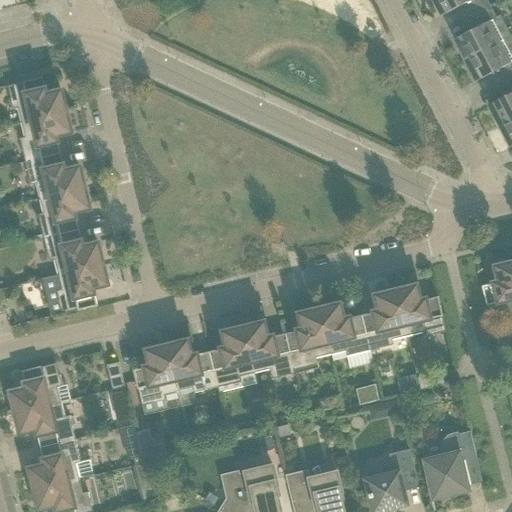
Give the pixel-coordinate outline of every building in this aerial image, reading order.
[(432,0),(441,16),(462,5),(468,17),(490,5),(487,0),(432,0)] [(490,5),(468,17),(474,29),(454,40),(465,61),(511,36),(500,16),(497,18),(490,5)] [(511,38),(511,36),(465,61),(476,81),(496,71),(503,83),(511,77),(511,38)] [(13,97),(11,98),(10,98),(13,109),(18,108),(21,123),(67,112),(62,91),(47,95),(42,77),(23,82),(24,85),(11,88),(13,97)] [(511,77),(503,83),(509,95),(488,106),(499,126),(511,119),(511,77)] [(67,112),(21,123),(25,137),(20,139),(25,162),(61,153),(57,136),(72,132),(67,112)] [(511,119),(499,126),(510,147),(511,146),(511,119)] [(61,153),(25,162),(31,185),(36,184),(40,199),(85,188),(80,167),(65,171),(61,153)] [(85,188),(40,199),(43,214),(38,215),(44,238),(79,230),(75,212),(90,209),(85,188)] [(79,230),(44,238),(49,262),(55,260),(58,275),(103,264),(99,244),(83,247),(79,230)] [(511,262),(496,267),(499,282),(482,286),(487,306),(490,305),(493,318),(502,316),(503,319),(511,316),(511,262)] [(103,264),(58,275),(62,290),(56,291),(59,302),(62,301),(64,311),(77,307),(78,311),(97,306),(93,288),(108,285),(103,264)] [(417,286),(396,291),(407,336),(422,332),(423,338),(434,335),(434,332),(443,330),(440,317),(443,316),(438,297),(421,301),(417,286)] [(13,287),(3,289),(5,300),(11,299),(15,293),(13,287)] [(407,336),(396,291),(376,296),(379,311),(362,315),(370,350),(394,345),(392,339),(407,336)] [(341,304),(320,309),(331,354),(346,350),(347,356),(370,350),(362,315),(344,319),(341,304)] [(331,354),(320,309),(299,314),(303,329),(286,333),(294,368),(317,363),(316,357),(331,354)] [(264,322),(244,327),(255,372),(269,368),(272,378),(295,373),(294,368),(286,333),(268,337),(264,322)] [(255,372),(244,327),(223,332),(227,347),(209,352),(218,386),(241,380),(240,375),(255,372)] [(188,341),(168,346),(178,390),(193,386),(194,391),(218,386),(209,352),(192,356),(188,341)] [(178,390),(168,346),(147,351),(151,366),(133,370),(137,388),(140,387),(144,400),(153,398),(154,401),(165,398),(163,393),(178,390)] [(511,354),(499,358),(502,370),(511,367),(511,354)] [(107,367),(113,389),(125,386),(119,363),(107,367)] [(16,413),(61,402),(57,387),(63,386),(60,375),(57,376),(55,367),(42,370),(41,367),(22,371),(26,389),(11,392),(16,413)] [(445,384),(442,372),(417,378),(420,390),(445,384)] [(123,391),(110,394),(117,423),(129,420),(123,391)] [(395,399),(368,406),(370,413),(381,410),(389,416),(399,414),(395,399)] [(61,402),(16,413),(21,434),(36,430),(40,448),(75,439),(70,416),(64,417),(61,402)] [(134,425),(120,428),(122,436),(136,432),(134,425)] [(288,425),(277,427),(280,438),(290,435),(288,425)] [(148,430),(136,432),(142,457),(143,457),(166,451),(163,439),(156,440),(150,438),(148,430)] [(461,461),(477,458),(470,431),(452,435),(450,436),(448,437),(446,439),(445,441),(444,443),(443,445),(443,447),(443,449),(445,456),(425,461),(434,498),(447,495),(448,497),(450,499),(452,499),(454,497),(456,496),(455,493),(468,490),(461,461)] [(75,439),(40,448),(44,465),(29,469),(34,489),(79,478),(76,464),(81,462),(75,439)] [(373,511),(391,511),(391,509),(408,505),(404,491),(419,488),(410,449),(389,454),(391,463),(384,464),(382,468),(383,476),(365,480),(373,511)] [(143,457),(141,461),(159,472),(166,451),(143,457)] [(137,459),(134,459),(144,501),(161,474),(159,472),(141,461),(137,459)] [(226,499),(220,509),(224,511),(248,511),(249,511),(258,509),(258,511),(279,511),(276,497),(280,496),(278,489),(275,476),(273,466),(239,474),(239,471),(221,475),(226,499)] [(294,511),(342,511),(340,503),(344,502),(337,473),(306,480),(303,471),(286,475),(294,511)] [(79,478),(34,489),(39,510),(54,506),(55,511),(92,511),(88,492),(83,493),(79,478)] [(209,492),(205,500),(214,505),(218,498),(209,492)]
